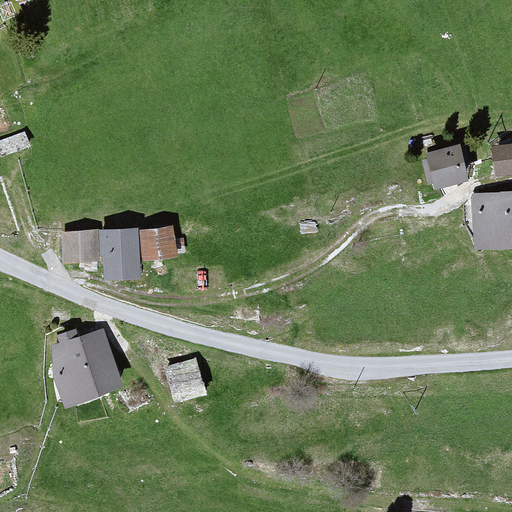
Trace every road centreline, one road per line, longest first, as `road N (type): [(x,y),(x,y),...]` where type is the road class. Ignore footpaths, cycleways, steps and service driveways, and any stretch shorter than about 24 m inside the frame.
road 1 (unclassified): [(511,362),(390,370),(280,360),(0,262)]
road 2 (track): [(67,289),(99,284),(183,302),(244,293),(292,274),(389,212),(511,188)]
